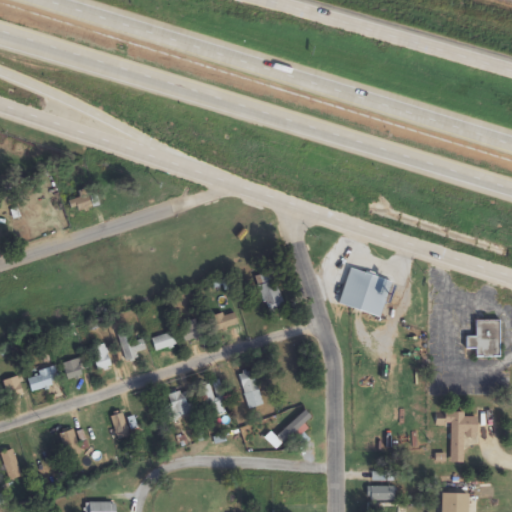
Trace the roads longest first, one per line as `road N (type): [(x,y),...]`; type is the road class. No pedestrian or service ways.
road 1 (tertiary): [(0,111),(511,277)]
road 2 (motorway): [(0,33),(511,189)]
road 3 (motorway): [(511,145),(41,0)]
road 4 (residential): [(314,316),(0,418)]
road 5 (residential): [(332,511),(331,379),(280,202)]
road 6 (tertiary): [(511,69),(267,0)]
road 7 (residential): [(0,262),(237,187)]
road 8 (residential): [(139,511),(146,483),(182,456),(332,466)]
road 9 (motorway): [(0,71),(188,171)]
